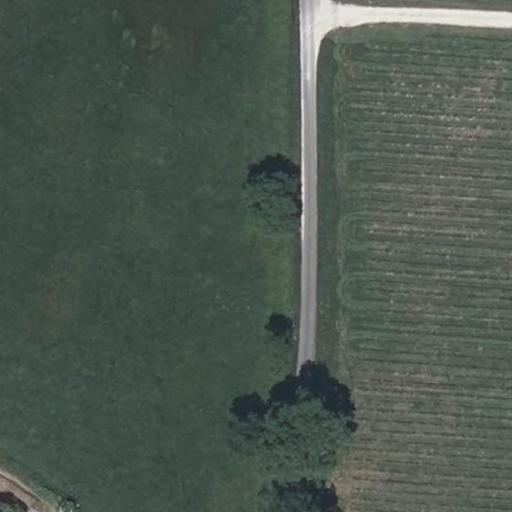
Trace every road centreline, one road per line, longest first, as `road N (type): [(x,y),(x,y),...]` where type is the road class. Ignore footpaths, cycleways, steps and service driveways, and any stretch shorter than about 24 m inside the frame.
road 1 (unclassified): [(310,0),(309,332),(287,511)]
road 2 (unknown): [(511,14),(310,10)]
